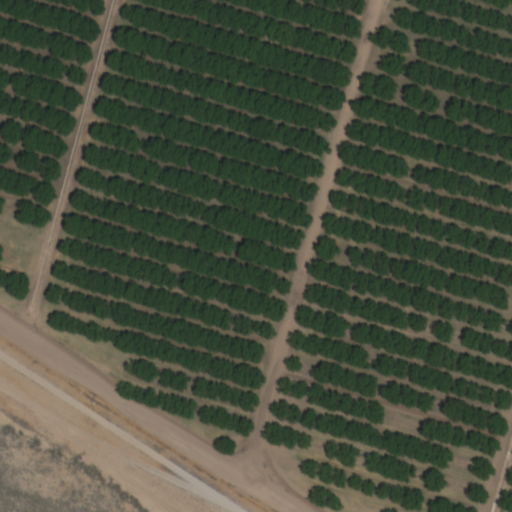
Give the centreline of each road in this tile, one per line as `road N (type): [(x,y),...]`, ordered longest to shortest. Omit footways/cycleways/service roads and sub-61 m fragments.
road 1 (residential): [(274,511),(0,345)]
road 2 (track): [(189,511),(0,391)]
